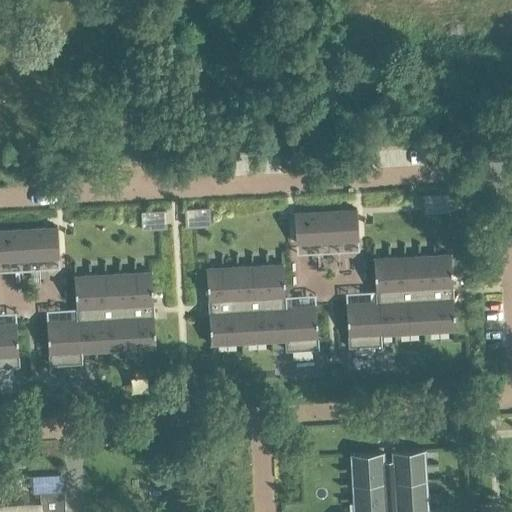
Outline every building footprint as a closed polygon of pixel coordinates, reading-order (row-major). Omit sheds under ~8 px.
[(426,211),(448,210),(447,193),(425,194),(426,211)] [(188,225),(210,224),(209,207),(187,209),(188,225)] [(357,208),(294,212),(296,243),(359,239),(357,208)] [(143,228),(165,227),(164,210),(142,211),(143,228)] [(0,260),(59,257),(58,226),(0,229),(0,260)] [(451,253),(374,257),(376,300),(346,302),(349,346),(381,344),(381,334),(455,329),(451,253)] [(316,304),(286,306),(283,263),(206,267),(211,344),(285,339),(286,350),(319,348),(316,304)] [(156,347),(151,270),(74,275),(77,318),(47,320),(49,363),(82,361),(82,351),(156,347)] [(17,321),(0,322),(0,366),(19,365),(17,321)] [(350,453),(350,455),(353,511),(429,511),(425,449),(405,450),(391,451),(392,460),(385,460),(384,451),(377,451),(350,453)] [(63,511),(62,492),(42,493),(42,511),(63,511)]
